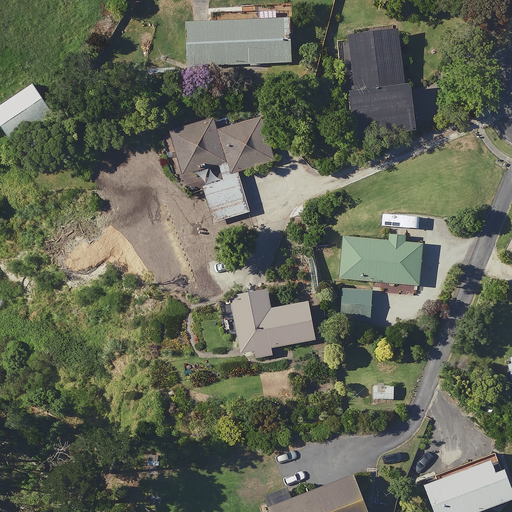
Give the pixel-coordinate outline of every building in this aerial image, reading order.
[(288,61),(286,14),(182,18),(184,66),(288,61)] [(399,73),(394,27),(344,33),(351,87),(345,88),(351,133),(408,126),(402,73),(399,73)] [(52,111),(29,80),(0,102),(0,125),(12,141),(52,111)] [(271,159),(258,115),(214,129),(210,114),(163,128),(177,174),(195,169),(211,222),(246,211),(234,170),(271,159)] [(416,213),(371,210),(370,227),(415,230),(416,213)] [(419,242),(341,236),(337,278),(416,284),(419,242)] [(369,287),(339,285),(337,318),(367,319),(369,287)] [(265,305),(262,289),(228,295),(238,352),(252,349),(253,357),(269,354),(268,346),(311,338),(304,298),(265,305)] [(511,356),(503,359),(511,398),(511,356)] [(391,384),(369,385),(369,399),(391,399),(391,384)] [(460,511),(508,494),(492,451),(418,479),(430,511),(460,511)] [(362,511),(348,471),(265,502),(268,511),(362,511)]
